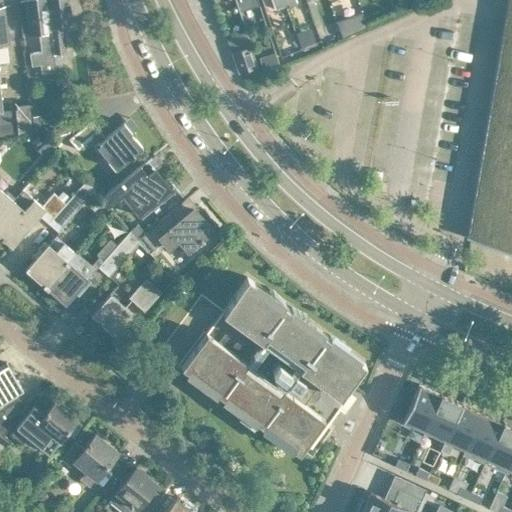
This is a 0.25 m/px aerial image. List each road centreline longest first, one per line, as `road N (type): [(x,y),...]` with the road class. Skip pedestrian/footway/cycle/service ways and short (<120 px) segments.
road 1 (secondary): [(134,0),(177,90),(236,172),(344,274),(413,316)]
road 2 (secondary): [(428,286),(295,193),(235,122),(163,0)]
road 3 (residential): [(244,511),(0,321)]
road 4 (residential): [(324,511),(402,337)]
